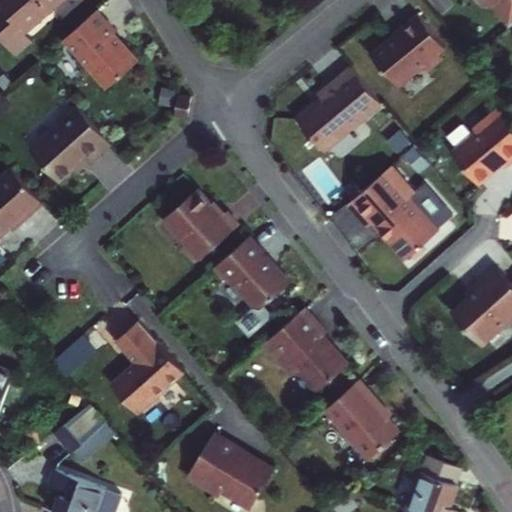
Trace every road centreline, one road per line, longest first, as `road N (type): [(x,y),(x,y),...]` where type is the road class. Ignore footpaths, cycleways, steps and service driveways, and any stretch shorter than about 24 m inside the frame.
road 1 (residential): [(223,109),(511,491)]
road 2 (residential): [(223,109),(35,275)]
road 3 (residential): [(360,0),(223,109)]
road 4 (residential): [(154,0),(223,109)]
